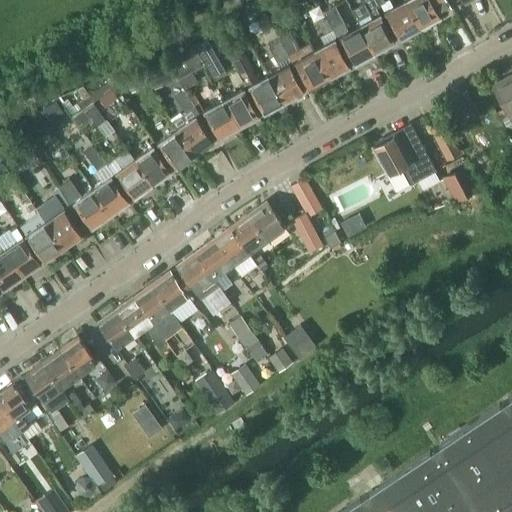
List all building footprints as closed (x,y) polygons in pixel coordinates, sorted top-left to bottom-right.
[(394,40),(379,13),(376,7),(378,6),(374,0),(359,0),(361,2),(350,9),(358,24),(374,53),(383,48),(384,45),(394,40)] [(419,27),(404,0),(400,0),(392,5),(389,0),(384,0),(383,1),(382,0),(374,0),(378,6),(381,5),(399,37),(403,35),(406,36),(413,32),(414,29),(419,27)] [(430,0),(404,0),(419,27),(426,23),(429,24),(435,20),(437,17),(439,15),(430,0)] [(286,54),(298,47),(291,32),(278,38),(265,15),(257,19),(271,45),(268,46),(276,61),(287,56),(286,54)] [(324,15),(316,20),(323,33),(332,28),(324,15)] [(374,53),(358,24),(338,35),(353,62),(363,57),(366,57),(374,53)] [(333,37),(313,49),(328,76),(335,72),(338,73),(345,69),(346,66),(348,65),(333,37)] [(203,63),(190,39),(171,49),(174,55),(167,59),(177,77),(203,63)] [(313,49),(293,59),(308,87),(312,84),(315,85),(322,82),(323,79),(328,76),(313,49)] [(284,103),(267,73),(257,79),(244,53),(232,59),(245,86),(247,84),(262,112),(273,106),(276,107),(284,103)] [(288,62),(267,73),(284,103),(292,98),(293,95),(303,90),(288,62)] [(511,72),(489,85),(510,122),(511,121),(511,72)] [(93,101),(112,88),(108,81),(89,94),(93,101)] [(242,87),(222,98),(238,128),(247,123),(248,120),(257,115),(242,87)] [(212,140),(194,114),(198,112),(184,89),(180,92),(179,97),(180,99),(177,101),(184,112),(172,120),(177,127),(175,128),(195,155),(202,150),(203,147),(212,140)] [(106,119),(88,95),(67,109),(80,127),(92,120),(96,125),(106,119)] [(202,109),(217,137),(219,140),(226,136),(227,131),(231,132),(238,128),(222,98),(202,109)] [(433,168),(409,125),(383,139),(382,137),(374,141),(376,143),(373,145),(397,188),(413,179),(415,178),(416,177),(433,168)] [(187,161),(195,155),(175,128),(157,141),(175,167),(184,160),(187,161)] [(435,136),(446,158),(459,151),(447,130),(435,136)] [(105,162),(92,144),(83,150),(96,168),(105,162)] [(170,170),(152,144),(133,158),(153,186),(162,179),(162,176),(170,170)] [(490,163),(482,147),(466,155),(475,171),(478,170),(482,177),(490,173),(486,165),(490,163)] [(153,186),(133,158),(126,148),(114,157),(115,158),(121,166),(115,171),(133,197),(143,190),(146,190),(153,186)] [(442,177),(454,198),(454,199),(476,187),(465,165),(442,177)] [(110,174),(92,187),(111,215),(120,209),(120,206),(128,200),(110,174)] [(0,197),(9,191),(0,176),(0,197)] [(111,215),(92,187),(81,194),(69,178),(56,187),(57,187),(74,213),(79,209),(91,225),(100,219),(103,220),(111,215)] [(63,207),(44,220),(63,247),(73,240),(72,238),(80,233),(69,216),(74,213),(57,187),(52,191),(63,207)] [(257,205),(247,212),(266,238),(284,225),(267,201),(260,205),(257,205)] [(304,211),(291,218),(309,250),(322,243),(318,237),(304,211)] [(38,212),(19,225),(43,259),(51,253),(52,254),(63,247),(44,220),(38,212)] [(247,212),(230,225),(248,251),(266,238),(247,212)] [(230,225),(211,238),(230,264),(248,251),(230,225)] [(22,235),(4,248),(22,275),(32,268),(31,267),(40,261),(22,235)] [(211,238),(193,251),(212,277),(230,264),(211,238)] [(4,248),(0,250),(0,283),(2,287),(11,281),(12,283),(22,275),(4,248)] [(217,283),(212,277),(193,251),(184,258),(183,261),(177,266),(183,275),(177,280),(187,295),(194,290),(199,296),(217,283)] [(260,254),(253,258),(260,268),(267,264),(260,254)] [(187,295),(177,280),(170,270),(163,275),(161,275),(160,274),(150,282),(169,308),(187,295)] [(141,288),(141,289),(141,291),(134,296),(151,320),(169,308),(150,282),(141,288)] [(125,300),(114,307),(133,333),(144,326),(156,344),(164,339),(151,320),(134,296),(127,301),(125,300)] [(114,307),(105,314),(105,315),(104,318),(97,322),(115,346),(133,333),(114,307)] [(240,316),(230,323),(246,346),(256,339),(240,316)] [(205,332),(213,327),(207,317),(198,322),(205,332)] [(68,341),(58,348),(77,374),(96,361),(78,336),(71,341),(68,341)] [(258,341),(249,347),(256,357),(265,350),(258,341)] [(171,347),(174,351),(175,352),(179,349),(175,343),(171,347)] [(77,374),(58,348),(41,360),(60,387),(77,374)] [(284,351),(272,360),(279,370),(291,361),(284,351)] [(144,370),(134,357),(124,365),(133,378),(144,370)] [(66,395),(60,387),(41,360),(32,367),(31,370),(24,375),(48,408),(66,395)] [(245,364),(232,373),(246,393),(259,384),(245,364)] [(211,369),(195,380),(217,411),(233,400),(211,369)] [(99,375),(98,381),(104,390),(115,382),(107,370),(99,375)] [(29,403),(17,387),(13,380),(0,389),(0,399),(12,417),(20,428),(27,423),(44,411),(35,399),(29,403)] [(35,399),(24,382),(17,387),(29,403),(35,399)] [(511,394),(503,401),(511,414),(511,394)] [(12,417),(0,399),(0,437),(1,437),(3,440),(20,428),(12,417)] [(511,414),(503,401),(468,424),(511,490),(511,414)] [(88,403),(78,410),(82,416),(93,409),(88,403)] [(209,404),(203,408),(209,417),(216,413),(209,404)] [(67,424),(59,413),(55,406),(46,412),(59,430),(67,424)] [(181,408),(168,417),(175,427),(188,418),(181,408)] [(511,511),(511,490),(468,424),(433,447),(476,511),(511,511)] [(476,511),(433,447),(398,471),(425,511),(476,511)] [(425,511),(398,471),(363,494),(375,511),(425,511)] [(77,480),(75,486),(80,493),(86,493),(92,489),(94,483),(89,477),(83,476),(77,480)] [(375,511),(363,494),(345,506),(348,511),(375,511)] [(43,510),(44,511),(66,511),(68,511),(59,499),(43,510)]
